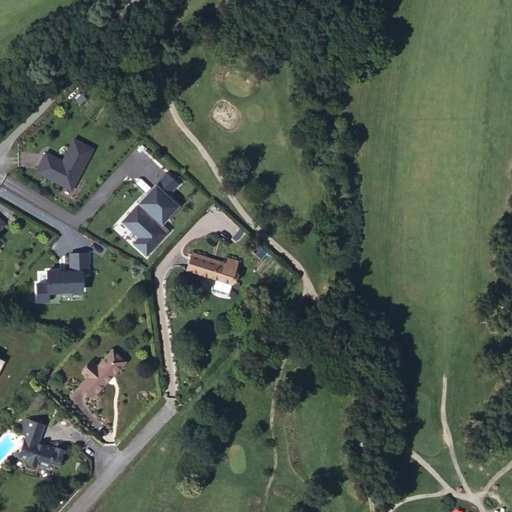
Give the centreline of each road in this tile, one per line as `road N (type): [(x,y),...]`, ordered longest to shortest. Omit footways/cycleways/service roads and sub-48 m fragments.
road 1 (unclassified): [(0,146),(140,0)]
road 2 (residential): [(74,511),(164,408)]
